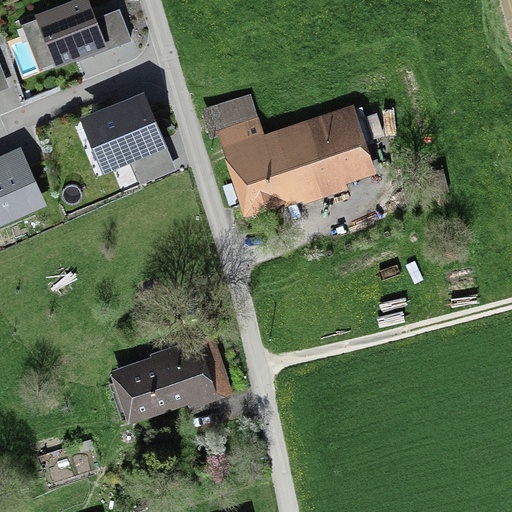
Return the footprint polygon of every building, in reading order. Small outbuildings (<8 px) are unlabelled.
[(85,2),(32,20),(47,65),(101,47),(85,2)] [(144,86),(80,113),(104,170),(131,159),(141,183),(178,167),(144,86)] [(251,92),(202,108),(211,136),(218,133),(245,214),(284,201),(284,204),(303,198),(305,202),(349,188),(347,182),(376,172),(353,102),(264,131),(251,92)] [(0,223),(47,202),(21,144),(0,153),(0,223)] [(151,354),(110,368),(128,422),(186,403),(188,407),(234,392),(213,331),(150,352),(151,354)] [(94,446),(92,438),(79,442),(81,449),(94,446)]
